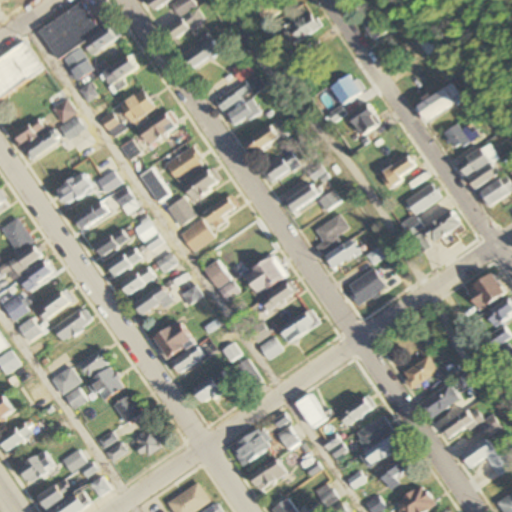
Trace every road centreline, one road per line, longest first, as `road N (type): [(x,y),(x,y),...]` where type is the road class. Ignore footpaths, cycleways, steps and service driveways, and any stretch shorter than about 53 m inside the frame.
road 1 (residential): [(478,511),(132,0)]
road 2 (residential): [(124,511),(511,245)]
road 3 (residential): [(248,511),(0,152)]
road 4 (residential): [(511,245),(341,0)]
